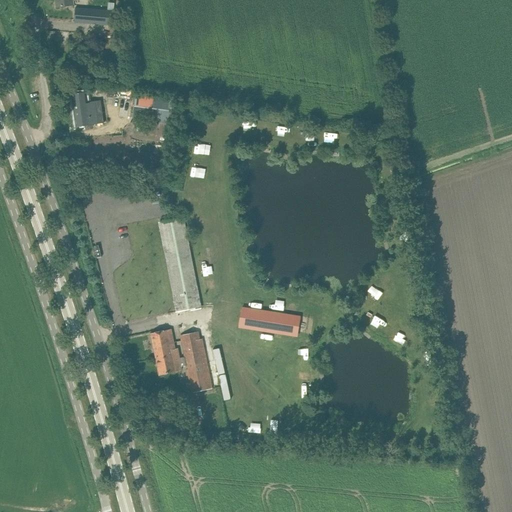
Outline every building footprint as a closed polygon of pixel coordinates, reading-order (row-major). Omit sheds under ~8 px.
[(107,25),(108,11),(76,8),(74,22),(107,25)] [(107,97),(135,102),(137,91),(109,86),(107,97)] [(76,127),(104,123),(101,100),(91,102),(90,91),(72,94),(76,127)] [(138,99),(136,116),(175,121),(178,104),(138,99)] [(198,276),(196,264),(199,263),(197,253),(195,253),(193,244),(188,245),(183,217),(159,222),(177,312),(200,307),(194,277),(198,276)] [(118,279),(127,322),(166,314),(156,261),(138,265),(140,275),(118,279)] [(214,302),(211,323),(296,337),(299,316),(214,302)] [(152,334),(160,375),(182,370),(179,357),(176,357),(171,330),(152,334)] [(180,336),(191,393),(213,388),(213,384),(216,383),(213,365),(211,366),(205,338),(200,339),(199,332),(180,336)]
